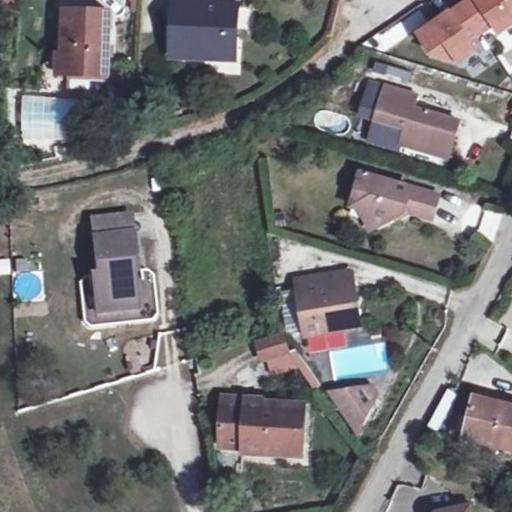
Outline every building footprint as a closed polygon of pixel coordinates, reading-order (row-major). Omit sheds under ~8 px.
[(171,0),(167,56),(204,58),(225,47),(226,36),(232,37),(234,9),(206,7),(207,2),(185,0),(171,0)] [(475,37),(488,29),(494,37),(510,26),(511,0),(472,0),(457,11),(475,37)] [(61,9),(60,29),(58,55),(65,56),(63,75),(64,75),(102,78),(103,78),(107,13),(61,9)] [(457,11),(413,39),(426,57),(452,65),(469,54),(463,45),(475,37),(457,11)] [(49,74),(63,75),(65,56),(58,55),(60,29),(54,28),(49,74)] [(231,60),(232,37),(226,36),(225,47),(204,58),(231,60)] [(64,75),(63,91),(100,94),(102,78),(64,75)] [(393,154),(395,149),(442,164),(455,126),(407,112),(412,100),(378,90),(375,98),(360,94),(351,119),(367,124),(361,145),(393,154)] [(373,218),(381,231),(404,220),(429,226),(436,202),(359,180),(349,212),(356,214),(373,218)] [(95,214),(95,235),(130,235),(129,212),(95,214)] [(367,238),(381,231),(373,218),(356,214),(367,238)] [(130,235),(95,235),(94,272),(81,273),(72,283),(72,324),(85,330),(147,328),(155,316),(154,283),(145,270),(131,270),(130,235)] [(342,275),(316,279),(318,298),(344,293),(342,275)] [(338,324),(351,308),(349,293),(344,293),(318,298),(316,279),(288,283),(297,342),(338,336),(338,324)] [(355,334),(351,308),(338,324),(338,336),(355,334)] [(285,358),(280,333),(254,340),(259,364),(285,358)] [(331,412),(348,438),(370,401),(361,391),(328,395),(336,408),(331,412)] [(260,403),(219,400),(216,446),(240,448),(239,454),(294,459),(297,411),(259,409),(260,403)] [(511,413),(470,403),(460,443),(511,457),(511,413)]
